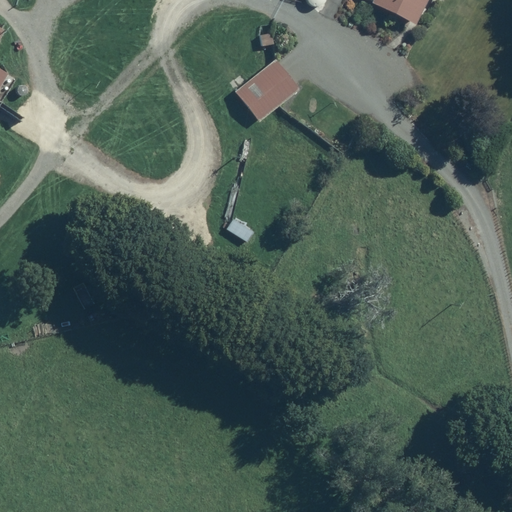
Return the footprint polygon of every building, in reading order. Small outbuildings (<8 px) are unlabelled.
[(302,0),(302,2),(303,3),(303,4),(304,5),(304,6),(305,7),(306,7),(307,8),(307,9),(308,10),(309,10),(310,10),(312,11),(313,11),(314,11),(315,11),(316,11),(317,11),(318,11),(319,11),(320,10),(321,10),(322,9),(323,8),(324,8),(325,7),(326,6),(326,5),(327,4),(327,3),(328,2),(328,1),(327,0),(302,0)] [(370,0),(420,34),(443,0),(370,0)] [(0,36),(0,96),(12,77),(0,69),(0,41),(2,38),(0,36)] [(281,56),(235,92),(259,122),(305,86),(281,56)] [(0,162),(0,182),(10,173),(0,162)] [(232,218),(226,228),(245,241),(252,231),(232,218)]
